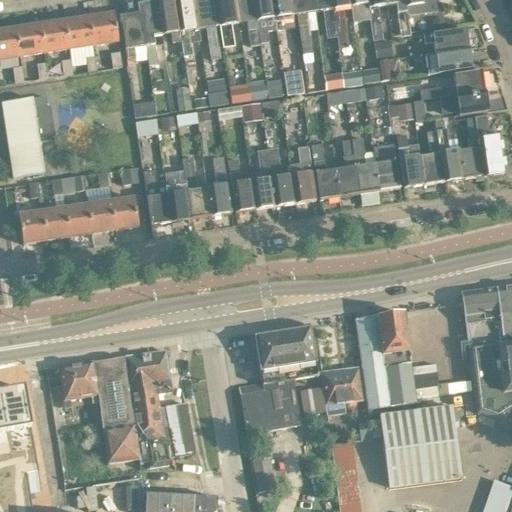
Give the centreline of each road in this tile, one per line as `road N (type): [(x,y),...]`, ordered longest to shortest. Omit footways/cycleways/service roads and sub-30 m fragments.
road 1 (residential): [(511,196),(0,266)]
road 2 (tertiary): [(208,314),(511,259)]
road 3 (tertiary): [(0,347),(208,314)]
road 4 (residential): [(208,314),(238,511)]
